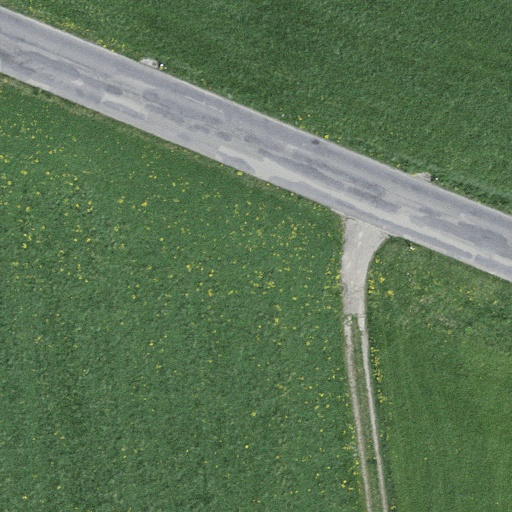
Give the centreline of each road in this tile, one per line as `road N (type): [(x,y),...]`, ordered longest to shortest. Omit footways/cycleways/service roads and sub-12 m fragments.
road 1 (tertiary): [(0,37),(511,248)]
road 2 (track): [(361,187),(356,288),(383,511)]
